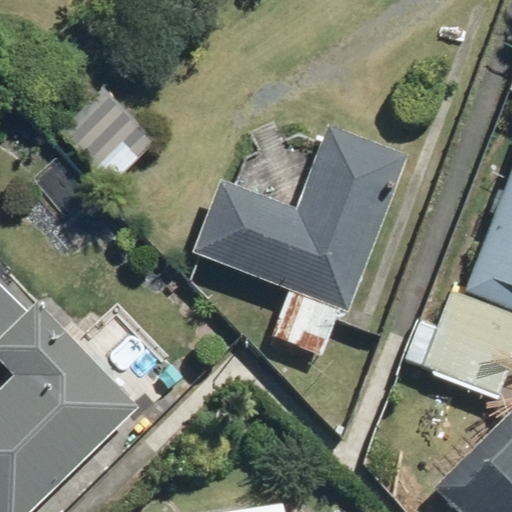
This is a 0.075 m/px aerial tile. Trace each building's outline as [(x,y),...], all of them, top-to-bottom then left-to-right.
[(38,111),(83,65),(51,34),(6,80),(38,111)] [(95,77),(50,123),(115,186),(160,141),(95,77)] [(298,208),(221,178),(191,252),(289,291),(271,336),(322,356),(340,310),(349,314),(411,156),(331,125),(298,208)] [(511,170),(466,293),(511,310),(511,170)] [(55,256),(15,211),(0,224),(0,252),(26,282),(55,256)] [(0,358),(14,373),(0,386),(0,511),(32,511),(140,406),(62,325),(36,299),(26,308),(0,281),(0,358)] [(511,361),(511,313),(452,290),(423,365),(499,394),(511,361)] [(511,511),(511,410),(434,487),(457,511),(511,511)]
